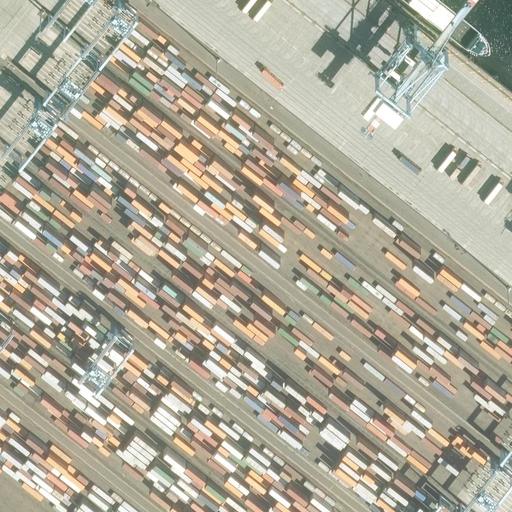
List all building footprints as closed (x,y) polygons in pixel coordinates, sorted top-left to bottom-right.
[(424,328),(432,326),(381,287),(373,290),(364,301),(382,315),(385,314),(387,321),(382,322),(371,313),(368,318),(397,340),(399,338),(394,333),(391,325),(394,324),(398,327),(401,323),(410,320),(411,319),(414,318),(422,324),(417,330),(417,328),(410,337),(415,335),(417,341),(425,332),(424,328)] [(400,446),(425,478),(449,475),(446,471),(452,470),(455,462),(463,465),(472,458),(475,459),(478,451),(469,440),(464,444),(461,440),(466,427),(441,417),(437,429),(430,427),(423,432),(409,427),(408,416),(381,406),(384,398),(392,400),(390,386),(348,370),(349,380),(383,424),(380,430),(387,438),(391,440),(395,445),(400,444),(400,446)] [(471,398),(485,406),(486,404),(492,409),(497,401),(490,396),(489,397),(476,390),(471,398)] [(356,417),(374,431),(380,423),(362,409),(356,417)] [(406,479),(412,490),(387,482),(386,483),(396,501),(376,495),(373,504),(394,511),(398,509),(408,511),(413,511),(415,511),(412,506),(428,511),(427,511),(437,511),(433,511),(434,508),(430,510),(431,507),(424,495),(426,488),(424,484),(407,479),(406,479)]
